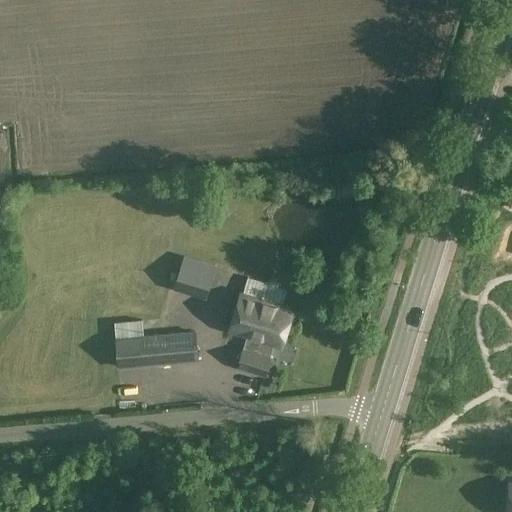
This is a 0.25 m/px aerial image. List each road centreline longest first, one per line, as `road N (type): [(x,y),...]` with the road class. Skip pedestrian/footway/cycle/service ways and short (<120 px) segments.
road 1 (secondary): [(376,406),(504,0)]
road 2 (unclassified): [(0,439),(376,406)]
